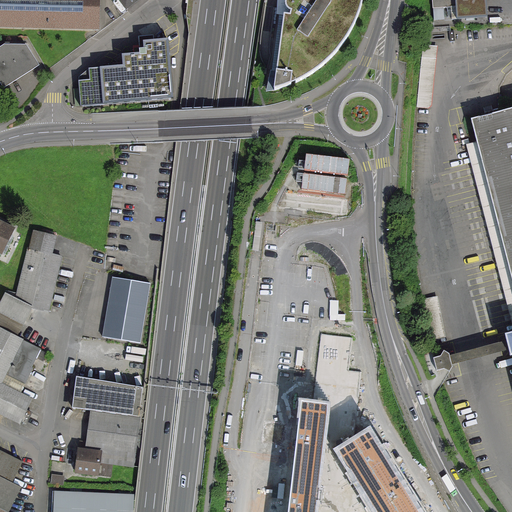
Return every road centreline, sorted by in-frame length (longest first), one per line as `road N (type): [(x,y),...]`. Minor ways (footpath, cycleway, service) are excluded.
road 1 (motorway): [(179,511),(242,0)]
road 2 (motorway): [(212,0),(151,511)]
road 3 (tertiary): [(472,511),(439,460),(384,309),(368,141)]
road 4 (residential): [(0,141),(332,114)]
